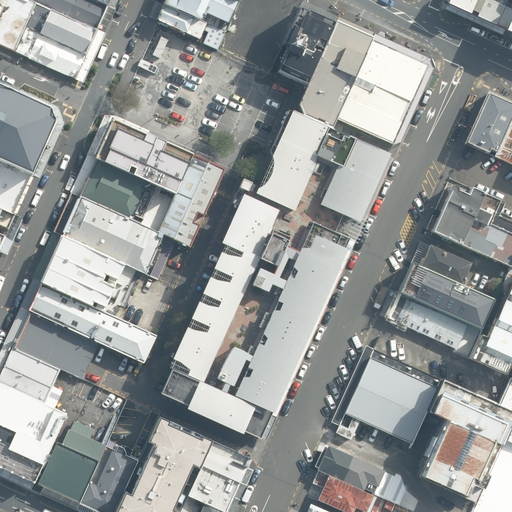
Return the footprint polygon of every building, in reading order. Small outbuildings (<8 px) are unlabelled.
[(37,2),(32,0),(0,0),(0,43),(15,50),(26,26),(37,2)] [(32,0),(37,2),(99,29),(109,5),(98,0),(32,0)] [(240,0),(166,0),(164,5),(206,24),(227,34),(230,27),(240,0)] [(511,0),(450,0),(449,2),(509,29),(511,21),(511,0)] [(99,29),(37,2),(26,26),(87,54),(99,29)] [(206,24),(164,5),(156,22),(199,40),(206,24)] [(336,23),(299,7),(286,35),(271,67),(308,84),(336,23)] [(371,40),(336,23),(308,84),(298,103),(300,112),(333,127),(337,118),(371,40)] [(282,36),(257,24),(250,41),(275,52),(282,36)] [(26,26),(15,50),(23,54),(29,57),(29,58),(76,79),(87,54),(26,26)] [(427,66),(371,40),(337,118),(393,143),(427,66)] [(53,111),(0,86),(0,161),(34,177),(58,124),(53,111)] [(511,103),(487,92),(479,109),(462,146),(470,149),(471,148),(488,155),(489,152),(495,154),(511,118),(511,103)] [(294,111),(288,108),(270,151),(272,160),(271,169),(266,179),(258,186),(241,178),(238,186),(247,190),(170,366),(158,392),(262,438),(274,409),(350,237),(334,230),(339,221),(342,213),(358,218),(374,183),(380,168),(387,153),(378,148),(294,111)] [(511,118),(495,154),(494,157),(511,165),(511,118)] [(193,157),(111,120),(94,161),(145,184),(175,197),(193,157)] [(223,170),(193,157),(175,197),(145,184),(129,220),(162,234),(189,246),(223,170)] [(0,207),(17,215),(34,177),(0,161),(0,207)] [(145,184),(94,161),(80,197),(129,220),(145,184)] [(430,233),(509,268),(511,261),(511,234),(511,231),(511,222),(498,216),(504,203),(470,189),(466,198),(456,193),(455,188),(451,187),(448,188),(446,192),(448,194),(430,233)] [(129,220),(80,197),(63,234),(126,264),(145,273),(162,234),(129,220)] [(0,233),(6,236),(17,215),(0,207),(0,233)] [(126,264),(63,234),(40,281),(105,311),(126,264)] [(429,246),(419,267),(460,286),(464,277),(470,264),(429,246)] [(466,325),(478,330),(491,300),(472,291),(460,286),(419,267),(411,264),(397,293),(466,325)] [(476,283),(464,277),(460,286),(472,291),(476,283)] [(511,277),(483,343),(477,340),(468,360),(503,376),(507,367),(511,368),(511,277)] [(105,311),(40,281),(27,308),(31,310),(100,342),(143,363),(156,334),(105,311)] [(466,325),(397,293),(386,318),(456,350),(466,325)] [(31,310),(15,348),(59,368),(82,378),(100,342),(31,310)] [(478,330),(466,325),(456,350),(454,353),(467,358),(478,330)] [(412,443),(427,409),(434,394),(441,379),(373,348),(366,345),(331,422),(338,425),(335,432),(352,440),(360,420),(412,443)] [(0,375),(0,382),(43,403),(59,368),(15,348),(13,347),(0,375)] [(496,441),(501,443),(511,419),(511,408),(498,402),(442,377),(441,379),(434,394),(427,409),(442,416),(415,473),(465,496),(472,482),(482,486),(488,472),(483,470),(496,441)] [(511,511),(511,379),(509,378),(504,390),(498,402),(511,408),(511,419),(501,443),(488,472),(482,486),(470,511),(511,511)] [(34,485),(66,413),(43,403),(0,382),(0,469),(11,474),(23,479),(34,485)] [(113,511),(179,511),(180,510),(172,507),(192,462),(200,466),(212,438),(158,413),(147,439),(153,441),(130,491),(125,489),(113,511)] [(38,482),(80,501),(106,444),(91,438),(94,428),(74,420),(71,429),(69,428),(62,443),(57,441),(38,482)] [(187,494),(227,511),(252,456),(212,438),(200,466),(187,494)] [(80,501),(103,511),(113,511),(125,489),(139,460),(130,456),(133,449),(125,445),(123,447),(108,440),(106,444),(80,501)] [(326,452),(319,468),(330,472),(329,474),(394,502),(399,504),(405,489),(400,475),(395,473),(395,475),(384,470),(384,469),(340,449),(337,456),(326,452)] [(374,511),(390,511),(394,502),(329,474),(330,472),(319,468),(313,482),(323,487),(318,499),(347,511),(371,511),(372,511),(374,511)] [(227,511),(187,494),(180,510),(179,511),(227,511)] [(305,511),(334,511),(310,501),(305,511)]
